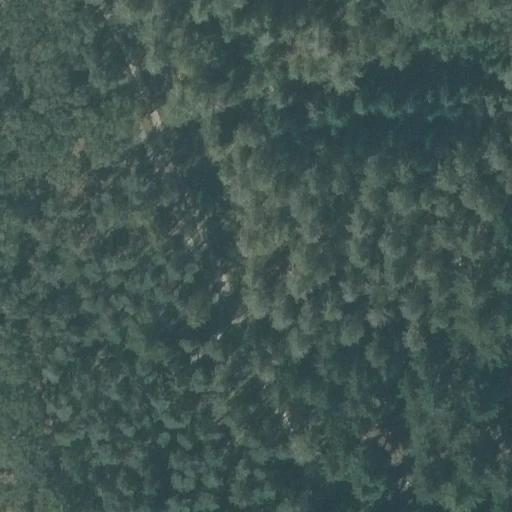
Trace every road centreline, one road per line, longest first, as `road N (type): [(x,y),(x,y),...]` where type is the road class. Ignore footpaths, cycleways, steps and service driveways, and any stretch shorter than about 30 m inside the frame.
road 1 (track): [(290,511),(326,471),(278,344),(121,0)]
road 2 (track): [(344,511),(326,471),(511,183)]
